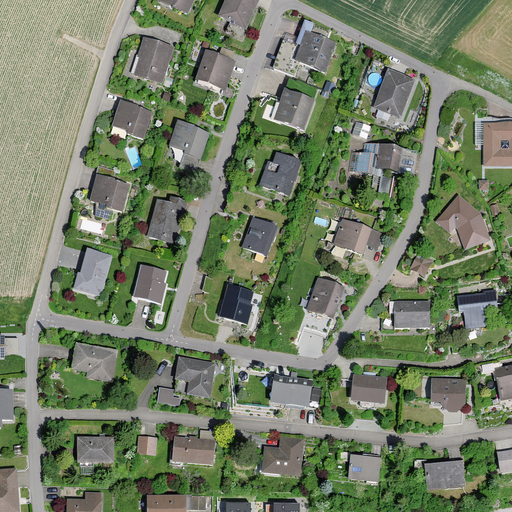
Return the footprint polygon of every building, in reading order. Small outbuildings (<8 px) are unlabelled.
[(191,0),(160,0),(160,1),(187,12),(191,0)] [(261,0),(229,0),(223,16),(250,27),(261,0)] [(305,32),(294,60),(327,72),(337,44),(305,32)] [(285,41),(297,44),(299,37),(287,33),(285,41)] [(175,45),(147,37),(136,75),(164,83),(175,45)] [(236,60),(209,48),(194,85),(220,97),(236,60)] [(388,69),(375,106),(404,116),(417,79),(388,69)] [(283,90),(272,118),(305,130),(315,102),(283,90)] [(124,97),(113,125),(146,137),(156,109),(124,97)] [(179,120),(169,148),(201,160),(211,132),(179,120)] [(511,122),(483,121),(481,166),(511,167),(511,122)] [(354,140),(369,143),(372,129),(357,126),(354,140)] [(384,153),(360,151),(358,170),(384,172),(382,193),(403,194),(408,143),(385,141),(384,153)] [(307,159),(278,147),(264,182),(292,193),(307,159)] [(102,172),(92,200),(124,211),(135,184),(102,172)] [(488,181),(478,181),(478,190),(488,190),(488,181)] [(470,190),(445,213),(465,217),(467,250),(498,245),(491,215),(470,190)] [(180,207),(159,202),(149,238),(170,244),(180,207)] [(284,224),(257,213),(245,241),(272,252),(284,224)] [(343,226),(334,252),(367,264),(377,238),(343,226)] [(101,297),(111,255),(88,249),(82,273),(77,272),(72,289),(101,297)] [(418,255),(411,268),(424,275),(431,262),(418,255)] [(169,272),(144,266),(137,298),(162,304),(169,272)] [(253,292),(226,285),(218,316),(245,323),(253,292)] [(320,285),(310,317),(337,325),(347,293),(320,285)] [(494,293),(458,295),(460,322),(496,320),(494,293)] [(430,303),(393,303),(393,329),(430,329),(430,303)] [(18,354),(19,338),(4,338),(4,335),(0,335),(0,358),(4,359),(4,354),(18,354)] [(119,350),(76,342),(71,369),(87,372),(86,377),(112,382),(113,378),(119,350)] [(216,363),(179,357),(175,379),(189,382),(187,394),(209,398),(216,363)] [(511,366),(496,369),(502,401),(511,398),(511,366)] [(387,378),(353,374),(350,399),(384,403),(387,378)] [(310,380),(274,375),(270,403),(307,408),(310,380)] [(465,380),(432,378),(430,406),(464,408),(465,380)] [(13,389),(0,388),(0,428),(2,428),(2,419),(13,420),(13,389)] [(181,399),(174,398),(175,389),(159,388),(158,404),(181,406),(181,399)] [(58,395),(43,394),(42,405),(58,406),(58,395)] [(113,436),(77,436),(77,463),(113,463),(113,436)] [(157,438),(138,436),(137,454),(156,455),(157,438)] [(215,441),(175,437),(172,461),(212,465),(215,441)] [(279,447),(263,446),(261,473),(300,476),(303,439),(280,437),(279,447)] [(511,451),(499,452),(500,476),(511,475),(511,451)] [(350,454),(348,478),(378,482),(381,458),(350,454)] [(425,464),(427,490),(466,486),(463,460),(425,464)] [(0,511),(18,511),(15,466),(0,467),(0,511)] [(85,500),(67,500),(66,511),(102,511),(103,493),(85,492),(85,500)] [(184,511),(185,494),(147,494),(147,511),(184,511)] [(250,511),(250,503),(226,502),(225,511),(250,511)] [(299,511),(300,503),(274,503),(273,511),(299,511)]
